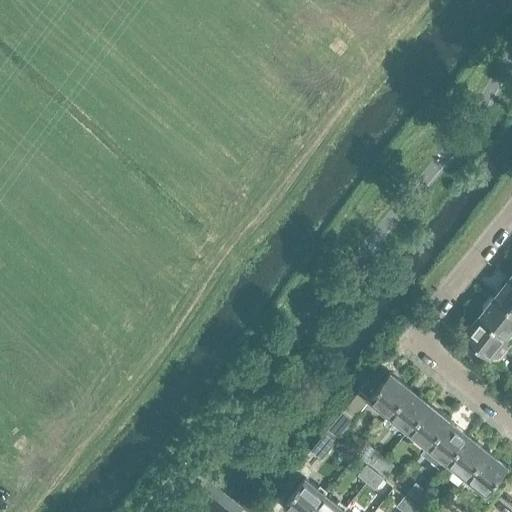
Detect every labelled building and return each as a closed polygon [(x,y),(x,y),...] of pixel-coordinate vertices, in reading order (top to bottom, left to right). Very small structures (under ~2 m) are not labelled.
[(511,276),(510,275),(494,294),(511,309),(511,276)] [(511,309),(494,294),(478,314),(504,335),(511,325),(511,309)] [(511,340),(504,335),(478,314),(462,333),(488,354),(487,355),(490,357),(494,358),(498,357),(501,355),(511,341),(511,340)] [(388,414),(410,387),(390,371),(369,397),(359,389),(327,429),(338,438),(370,399),(388,414)] [(429,403),(410,387),(388,414),(408,429),(429,403)] [(448,418),(429,403),(408,429),(426,444),(427,445),(448,418)] [(427,445),(426,444),(420,452),(441,469),(447,461),(446,460),(468,434),(448,418),(427,445)] [(338,438),(327,429),(310,450),(321,459),(338,438)] [(487,449),(468,434),(446,460),(447,461),(465,476),(487,449)] [(487,449),(465,476),(485,492),(507,465),(487,449)] [(378,467),(385,458),(377,451),(369,461),(378,467)] [(385,458),(378,467),(386,474),(393,464),(385,458)] [(367,481),(374,471),(366,465),(359,474),(367,481)] [(374,471),(367,481),(375,487),(383,477),(374,471)] [(284,503),(294,511),(309,511),(325,493),(305,477),(284,503)] [(415,499),(424,488),(416,481),(406,492),(415,499)] [(433,495),(424,488),(415,499),(424,506),(433,495)] [(341,511),(344,509),(325,493),(309,511),(341,511)] [(404,511),(413,501),(405,494),(396,505),(404,511)] [(413,501),(404,511),(419,511),(423,508),(413,501)]
